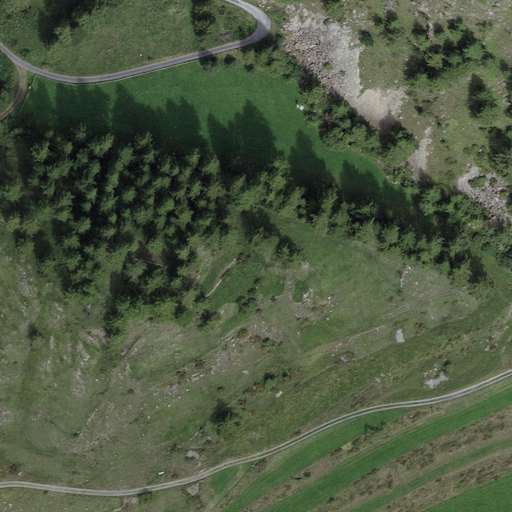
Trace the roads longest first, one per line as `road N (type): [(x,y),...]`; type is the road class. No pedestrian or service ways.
road 1 (track): [(0,45),(48,75),(106,77),(260,34),(262,18),(230,0)]
road 2 (track): [(244,460),(328,423),(511,375)]
road 3 (track): [(0,484),(112,493),(190,480),(244,460)]
